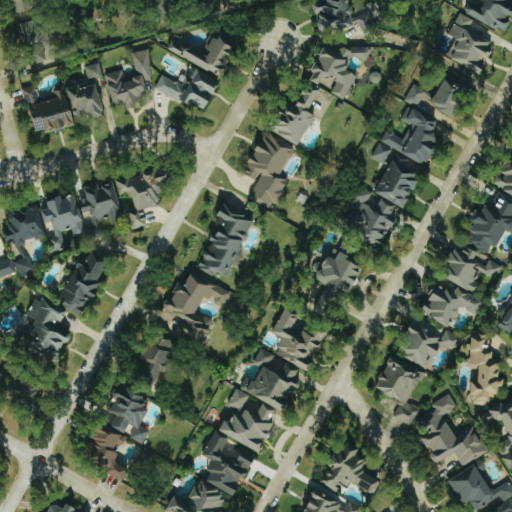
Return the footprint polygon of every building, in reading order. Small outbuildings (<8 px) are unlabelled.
[(322,0),(316,1),(320,32),(354,28),(350,0),(322,0)] [(511,7),(511,0),(474,0),(468,15),(507,32),(511,21),(507,19),(511,7)] [(376,29),(372,12),(358,16),(362,33),(376,29)] [(448,57),(480,73),(495,43),(470,30),(475,21),(461,13),(450,35),(458,38),(448,57)] [(23,24),(28,53),(33,52),(35,63),(48,61),(47,50),(51,50),(47,20),(23,24)] [(170,50),(223,77),(241,43),(224,35),(221,41),(211,36),(204,51),(176,37),(170,50)] [(327,46),(314,70),(315,75),(312,81),(321,86),(325,78),(337,77),(337,83),(332,93),(346,100),(359,76),(350,72),(349,63),(354,55),(363,60),(373,58),(372,46),(347,49),(346,49),(335,50),(327,46)] [(133,53),(138,77),(110,83),(115,106),(126,103),(128,110),(140,108),(138,98),(148,95),(145,80),(154,78),(148,50),(133,53)] [(85,67),(89,80),(101,76),(98,63),(85,67)] [(156,88),(207,113),(222,82),(195,68),(186,86),(163,75),(156,88)] [(432,104),(453,117),(472,88),(451,75),(432,104)] [(24,89),(37,124),(37,132),(60,131),(77,125),(75,120),(80,118),(104,117),(103,103),(98,90),(98,84),(88,88),(70,88),(69,89),(63,91),(41,99),(37,87),(30,87),(24,89)] [(279,134),(300,147),(317,116),(311,113),(321,94),(306,85),(279,134)] [(382,140),(427,167),(443,140),(434,134),(440,124),(410,106),(402,119),(413,126),(405,139),(389,129),(382,140)] [(249,197),(268,208),(273,200),(278,203),(290,182),(281,177),(297,150),(268,133),(244,173),(258,181),(249,197)] [(376,193),(406,208),(420,181),(416,179),(421,170),(391,155),(394,149),(380,142),(372,157),(390,167),(376,193)] [(511,194),(511,163),(505,177),(500,175),(495,186),(511,194)] [(117,180),(120,196),(134,194),(137,210),(130,212),(134,230),(148,226),(145,209),(167,204),(163,185),(172,183),(169,168),(144,173),(145,174),(117,180)] [(126,223),(116,184),(101,188),(101,186),(86,190),(89,198),(82,200),(85,213),(93,211),(95,221),(112,216),(115,226),(126,223)] [(383,247),(399,220),(392,216),(397,209),(382,200),(377,209),(367,203),(373,194),(363,189),(354,204),(362,209),(351,229),(383,247)] [(487,214),(479,211),(466,241),(499,256),(511,225),(511,199),(496,192),(487,214)] [(87,234),(75,195),(49,203),(51,210),(43,212),(47,225),(53,223),(57,237),(50,239),(54,252),(66,248),(62,232),(73,229),(75,237),(87,234)] [(254,218),(222,206),(218,217),(221,218),(201,271),(216,276),(217,272),(231,278),(254,218)] [(5,232),(8,243),(14,241),(16,247),(47,238),(38,207),(10,216),(13,229),(5,232)] [(361,267),(350,261),(356,248),(344,242),(340,251),(334,248),(318,280),(328,285),(315,311),(335,320),(361,267)] [(498,278),(502,265),(489,261),(489,262),(478,259),(480,252),(466,248),(465,252),(455,250),(446,283),(477,292),(480,283),(476,282),(478,273),(498,278)] [(63,306),(85,317),(111,263),(83,250),(60,295),(66,298),(63,306)] [(15,262),(22,275),(33,270),(27,257),(15,262)] [(233,292),(192,273),(187,285),(179,281),(166,311),(184,319),(177,335),(203,347),(215,321),(199,313),(206,298),(226,307),(233,292)] [(423,313),(452,327),(461,308),(478,316),(485,300),(460,289),(457,295),(436,285),(423,313)] [(496,327),(511,330),(511,291),(507,310),(501,308),(496,327)] [(65,311),(33,302),(29,317),(34,319),(28,341),(32,342),(30,349),(63,359),(70,333),(59,330),(65,311)] [(276,354),(309,370),(328,332),(310,323),(306,329),(297,325),(301,317),(286,309),(275,332),(285,337),(276,354)] [(462,337),(448,330),(445,334),(427,324),(426,326),(416,321),(399,353),(430,369),(443,345),(455,351),(462,337)] [(491,333),(485,333),(476,330),(473,338),(473,344),(467,344),(467,353),(472,355),(468,368),(473,370),(480,370),(473,391),(472,392),(472,402),(482,406),(488,406),(492,395),(501,395),(505,381),(501,380),(501,362),(494,360),(494,351),(491,350),(491,333)] [(141,377),(164,384),(177,343),(163,339),(161,347),(151,344),(141,377)] [(287,411),(300,383),(296,381),(301,369),(261,350),(254,364),(260,367),(254,380),(247,377),(241,389),(287,411)] [(412,426),(421,409),(409,403),(425,372),(394,355),(376,388),(402,402),(394,417),(412,426)] [(140,429),(151,410),(142,405),(147,398),(124,385),(110,410),(119,415),(113,425),(129,434),(133,426),(140,429)] [(250,395),(237,388),(229,404),(242,411),(250,395)] [(488,453),(476,428),(456,437),(445,414),(457,407),(451,394),(431,403),(435,412),(421,419),(428,434),(421,437),(427,449),(430,447),(437,462),(456,453),(462,466),(488,453)] [(511,400),(508,403),(502,404),(481,415),(486,424),(505,422),(508,427),(510,439),(502,443),(503,457),(511,470),(511,469),(511,400)] [(223,430),(259,452),(277,424),(271,421),(276,412),(264,404),(261,409),(249,401),(241,413),(236,409),(223,430)] [(126,478),(131,469),(117,462),(122,452),(119,451),(126,438),(104,427),(87,458),(126,478)] [(257,461),(242,450),(239,449),(230,442),(231,438),(225,436),(216,429),(205,454),(213,460),(209,470),(211,471),(189,500),(175,495),(169,510),(172,511),(224,511),(230,499),(236,495),(242,479),(257,461)] [(373,494),(381,480),(364,470),(369,462),(358,455),(359,453),(345,444),(322,482),(338,492),(343,485),(348,489),(353,481),(373,494)] [(492,491),(477,464),(450,480),(464,505),(472,501),(477,510),(501,497),(504,502),(511,497),(511,484),(510,481),(492,491)] [(361,511),(362,511),(316,488),(304,511),(361,511)] [(491,511),(510,511),(511,511),(511,503),(511,501),(491,511)] [(81,511),(68,504),(65,509),(53,502),(46,511),(81,511)]
